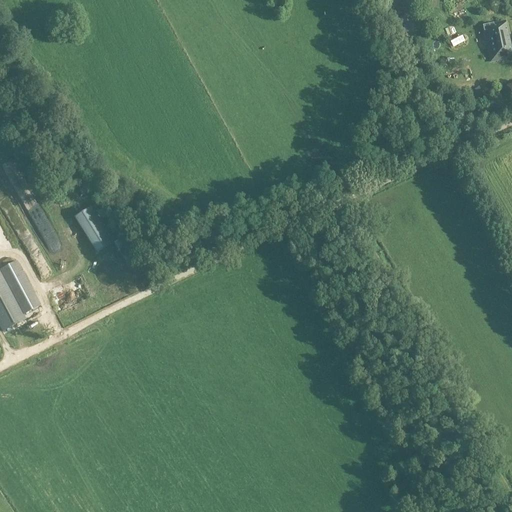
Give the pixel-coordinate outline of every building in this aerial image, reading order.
[(414,29),(406,15),(397,20),(405,33),(414,29)] [(491,62),(511,57),(511,51),(506,21),(484,26),(486,38),(488,38),(491,49),(489,49),(491,62)] [(92,206),(74,217),(96,252),(114,241),(92,206)] [(75,250),(70,252),(74,262),(78,260),(75,250)] [(113,274),(117,272),(109,258),(96,266),(107,285),(116,279),(113,274)] [(2,263),(5,268),(12,264),(9,259),(2,263)] [(40,306),(17,262),(12,264),(5,268),(0,270),(0,326),(3,332),(26,320),(23,315),(40,306)] [(76,285),(68,286),(70,298),(78,297),(76,285)] [(68,307),(60,295),(54,299),(62,311),(68,307)]
